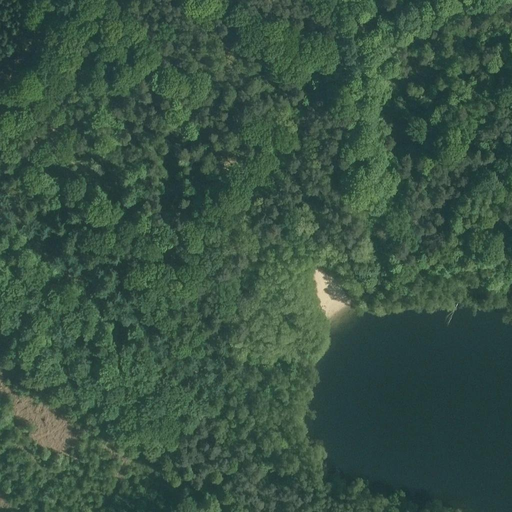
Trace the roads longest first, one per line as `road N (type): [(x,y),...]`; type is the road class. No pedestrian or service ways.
road 1 (track): [(66,392),(350,43),(365,36),(356,0)]
road 2 (track): [(367,222),(359,148),(365,36)]
road 3 (track): [(228,0),(259,23),(350,43)]
